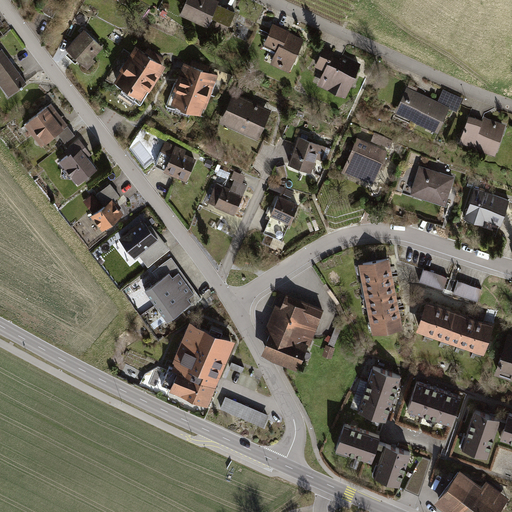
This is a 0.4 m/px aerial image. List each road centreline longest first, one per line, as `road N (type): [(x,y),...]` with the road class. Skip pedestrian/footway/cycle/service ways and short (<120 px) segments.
road 1 (residential): [(233,305),(1,0)]
road 2 (tertiary): [(284,464),(0,326)]
road 3 (residential): [(233,305),(334,239),(360,233),(417,236),(511,267)]
road 4 (residential): [(511,105),(271,0)]
road 5 (residential): [(284,464),(296,423),(233,305)]
